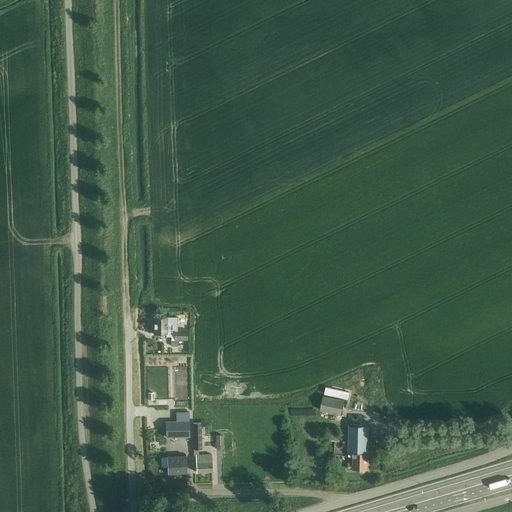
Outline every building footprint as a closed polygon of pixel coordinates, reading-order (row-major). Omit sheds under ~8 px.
[(177,317),(153,317),(153,334),(166,334),(166,336),(171,336),(171,340),(177,340),(187,340),(187,330),(177,330),(177,317)] [(320,408),(342,412),(344,400),(323,395),(320,408)] [(166,422),(166,437),(189,436),(189,413),(176,413),(176,422),(166,422)] [(349,423),(348,455),(353,455),(353,463),(348,463),(348,469),(353,469),(367,469),(368,419),(350,418),(350,423),(349,423)] [(211,455),(198,455),(198,450),(201,449),(201,423),(193,423),(193,450),(193,456),(195,456),(196,472),(212,472),(211,455)] [(168,473),(187,472),(186,450),(166,452),(167,458),(163,459),(161,460),(161,467),(163,469),(167,468),(168,473)]
